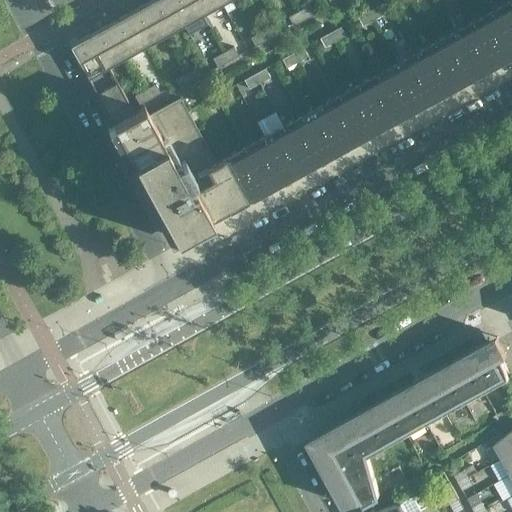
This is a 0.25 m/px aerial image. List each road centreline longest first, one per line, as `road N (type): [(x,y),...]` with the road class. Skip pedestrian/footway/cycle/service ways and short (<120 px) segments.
road 1 (secondary): [(511,151),(38,412)]
road 2 (secondary): [(72,474),(511,231)]
road 3 (residential): [(178,286),(511,101)]
road 4 (residential): [(178,286),(26,18)]
road 5 (residential): [(265,415),(498,286)]
road 6 (residential): [(91,510),(265,415)]
road 7 (residential): [(20,372),(178,286)]
